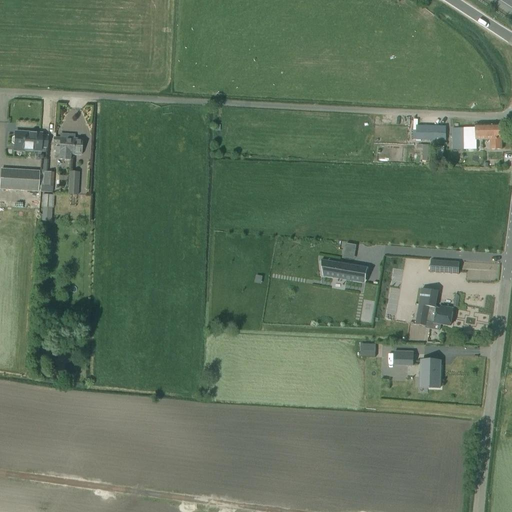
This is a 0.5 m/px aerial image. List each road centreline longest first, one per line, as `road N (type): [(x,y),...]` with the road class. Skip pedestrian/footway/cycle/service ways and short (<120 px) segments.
road 1 (unclassified): [(511,114),(0,91)]
road 2 (unclassified): [(478,511),(511,233)]
